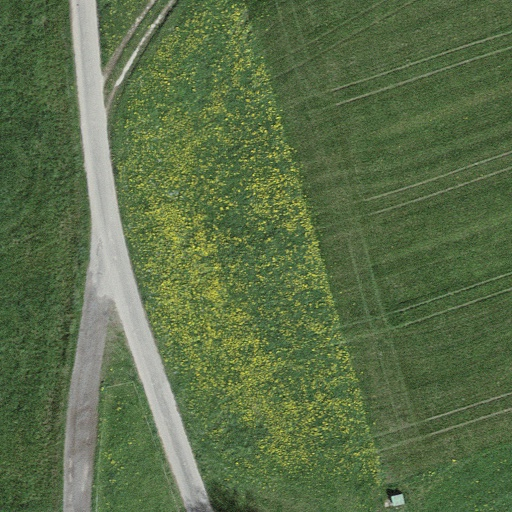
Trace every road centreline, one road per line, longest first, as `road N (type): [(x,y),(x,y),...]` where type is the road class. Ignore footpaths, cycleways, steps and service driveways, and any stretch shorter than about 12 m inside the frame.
road 1 (unclassified): [(201,511),(111,245),(84,0)]
road 2 (track): [(111,245),(88,364),(76,511)]
road 3 (track): [(93,120),(164,0)]
